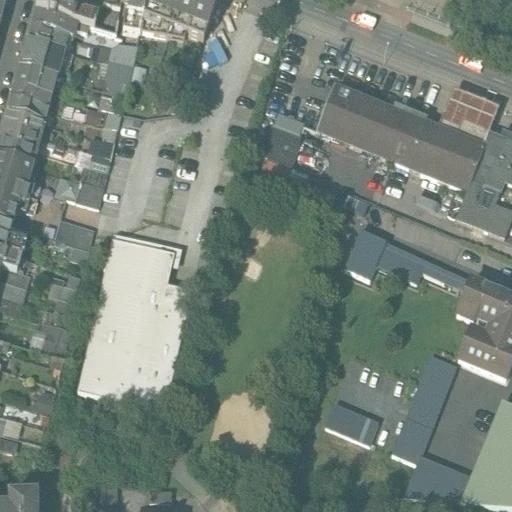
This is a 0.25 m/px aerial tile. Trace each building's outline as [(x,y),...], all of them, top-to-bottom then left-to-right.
[(83,1),(81,0),(38,0),(34,14),(88,30),(93,32),(97,17),(85,13),(76,16),(74,15),(76,4),(82,6),(83,1)] [(121,0),(106,0),(105,5),(119,10),(120,5),(121,0)] [(133,12),(128,11),(126,16),(122,35),(139,38),(140,33),(142,33),(145,15),(144,15),(146,0),(121,0),(120,5),(133,7),(133,12)] [(217,1),(214,0),(146,0),(144,15),(145,15),(142,33),(140,33),(139,38),(138,44),(140,44),(141,34),(153,38),(152,45),(167,46),(170,36),(202,45),(212,20),(210,19),(217,1)] [(88,30),(34,14),(30,28),(71,41),(73,32),(86,36),(88,30)] [(117,23),(97,17),(93,32),(114,38),(117,23)] [(71,41),(30,28),(27,41),(63,52),(66,53),(71,41)] [(139,38),(122,35),(120,48),(135,51),(136,44),(138,44),(139,38)] [(63,52),(27,41),(23,55),(59,65),(63,52)] [(112,53),(101,50),(98,61),(109,64),(112,53)] [(59,65),(23,55),(19,68),(55,79),(59,65)] [(132,66),(114,63),(110,82),(127,86),(132,66)] [(55,79),(19,68),(14,87),(46,97),(50,98),(55,79)] [(46,97),(14,87),(10,101),(43,110),(46,97)] [(500,141),(489,137),(484,149),(424,125),(425,121),(395,109),(393,113),(335,90),(324,117),(474,176),(470,185),(500,197),(504,187),(511,189),(511,137),(503,134),(500,141)] [(113,101),(102,98),(98,112),(120,118),(124,99),(114,97),(113,101)] [(43,110),(10,101),(6,114),(43,125),(46,112),(43,110)] [(6,114),(3,128),(39,139),(43,125),(6,114)] [(474,176),(324,117),(317,136),(466,196),(470,185),(474,176)] [(39,139),(3,128),(0,137),(0,141),(35,152),(39,139)] [(116,132),(105,130),(101,145),(113,149),(116,132)] [(301,140),(274,130),(265,161),(292,171),(301,140)] [(35,152),(0,141),(0,157),(32,167),(35,152)] [(113,149),(101,145),(99,155),(110,158),(113,149)] [(32,167),(0,157),(0,223),(11,227),(16,211),(25,213),(32,186),(27,185),(32,167)] [(286,174),(281,197),(331,207),(335,184),(286,174)] [(103,190),(80,183),(74,203),(98,210),(103,190)] [(511,224),(511,216),(495,210),(500,197),(470,185),(466,196),(455,223),(505,243),(511,224)] [(93,232),(59,220),(53,240),(88,252),(93,232)] [(11,227),(0,223),(0,238),(22,245),(27,232),(11,227)] [(344,272),(369,283),(375,269),(417,287),(422,276),(465,294),(470,283),(360,235),(344,272)] [(22,245),(0,238),(0,251),(19,258),(22,245)] [(127,258),(109,253),(77,389),(163,409),(188,305),(163,299),(173,258),(129,248),(127,258)] [(19,258),(0,251),(0,266),(15,271),(19,258)] [(48,293),(59,296),(54,310),(72,315),(80,289),(52,281),(48,293)] [(511,300),(470,283),(465,294),(456,318),(472,324),(474,319),(490,325),(483,342),(468,336),(458,360),(505,379),(511,361),(511,300)] [(68,331),(44,323),(41,331),(50,334),(44,353),(61,358),(68,331)] [(367,442),(377,419),(333,400),(323,423),(367,442)] [(25,415),(11,412),(9,413),(0,410),(0,420),(7,422),(22,427),(25,415)] [(511,418),(497,413),(459,502),(511,507),(511,418)] [(66,459),(47,456),(45,476),(65,479),(66,459)] [(116,511),(116,491),(94,491),(94,511),(116,511)] [(171,506),(170,494),(148,495),(149,506),(171,506)] [(33,511),(33,502),(9,502),(9,511),(33,511)]
